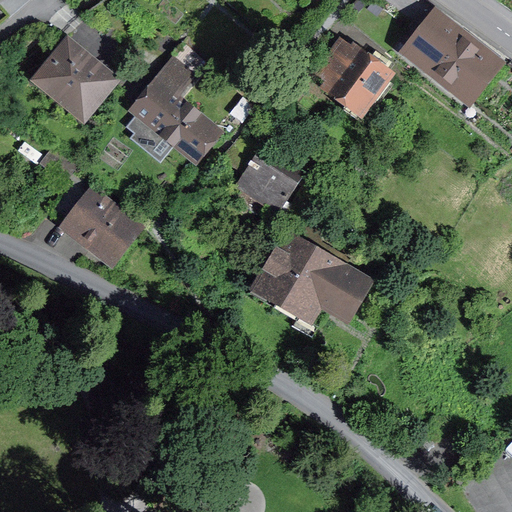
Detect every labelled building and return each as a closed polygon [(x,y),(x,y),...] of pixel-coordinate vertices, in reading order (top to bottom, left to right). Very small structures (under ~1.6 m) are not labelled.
[(466,113),(504,64),(433,9),(395,58),(466,113)] [(80,129),(119,82),(64,37),(26,84),(80,129)] [(303,87),(358,127),(394,78),(349,45),(347,49),(336,41),(303,87)] [(208,65),(182,44),(125,113),(133,120),(125,129),(132,135),(128,140),(159,165),(171,151),(193,169),(222,134),(180,99),(208,65)] [(63,186),(79,166),(54,146),(38,166),(63,186)] [(282,208),(301,220),(317,195),(254,155),(232,189),(276,216),(282,208)] [(64,218),(85,191),(71,180),(50,207),(64,218)] [(144,228),(90,185),(85,191),(64,218),(54,230),(108,273),(144,228)] [(371,284),(281,233),(244,300),(307,335),(317,317),(344,332),(371,284)] [(468,454),(439,418),(414,438),(444,474),(468,454)] [(208,493),(226,472),(220,467),(202,487),(208,493)]
